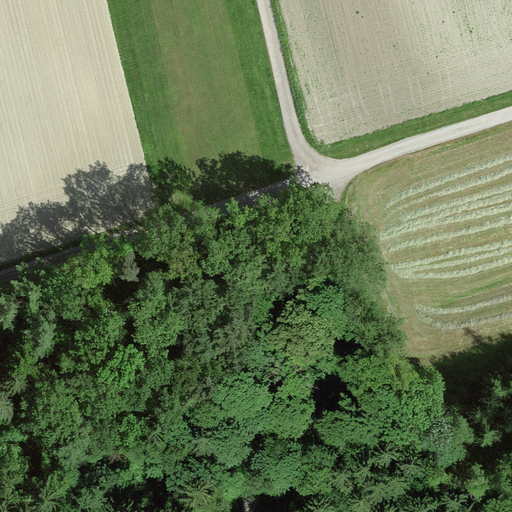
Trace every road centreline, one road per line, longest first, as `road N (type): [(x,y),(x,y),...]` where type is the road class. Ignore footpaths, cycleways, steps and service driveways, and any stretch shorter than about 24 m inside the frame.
road 1 (track): [(511,115),(0,281)]
road 2 (track): [(263,0),(316,231),(242,511)]
